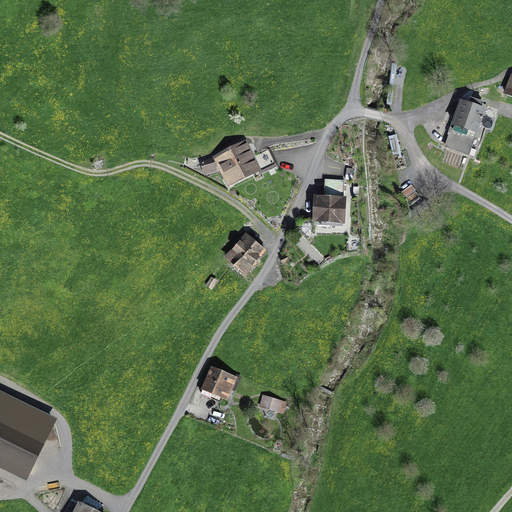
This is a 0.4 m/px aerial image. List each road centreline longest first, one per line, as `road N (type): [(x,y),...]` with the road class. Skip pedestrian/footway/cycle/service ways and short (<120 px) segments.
road 1 (unclassified): [(124,511),(216,341),(270,265),(346,108)]
road 2 (track): [(0,136),(88,173),(167,167),(222,195),(279,246)]
